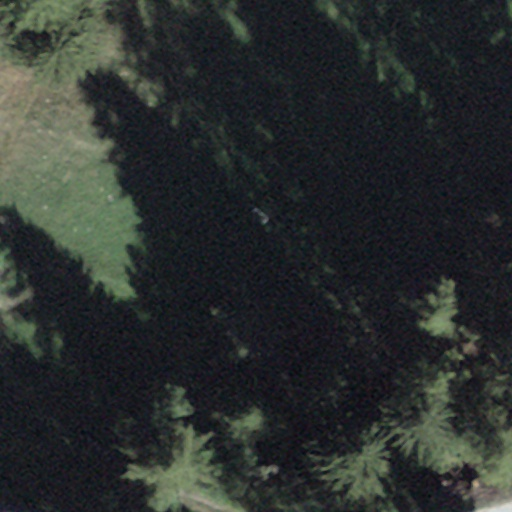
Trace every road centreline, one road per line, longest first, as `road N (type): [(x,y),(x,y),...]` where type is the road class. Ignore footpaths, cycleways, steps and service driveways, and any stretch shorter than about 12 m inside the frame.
road 1 (track): [(330,0),(313,59),(329,105),(391,192),(418,258),(385,318),(271,332),(159,323),(86,300),(41,296),(0,323)]
road 2 (track): [(0,326),(1,360),(43,416),(175,511)]
